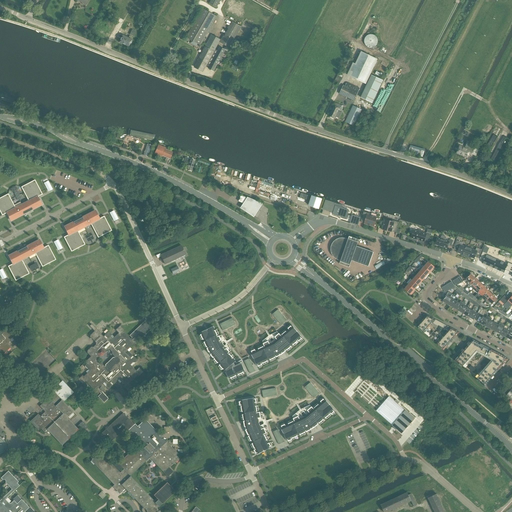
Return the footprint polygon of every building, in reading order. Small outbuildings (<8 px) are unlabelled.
[(217,16),(203,8),(186,37),(200,45),(217,16)] [(232,22),(221,43),(229,48),(231,45),(234,46),(238,40),(235,38),(241,27),(232,22)] [(370,34),(369,35),(368,35),(367,35),(367,36),(366,36),(366,37),(365,38),(365,39),(365,40),(364,40),(364,41),(364,42),(365,43),(365,44),(365,45),(366,45),(366,46),(367,47),(368,47),(368,48),(369,48),(370,48),(371,48),(371,49),(372,49),(373,48),(374,48),(375,48),(376,47),(377,47),(377,46),(378,45),(378,44),(379,43),(379,42),(379,41),(379,40),(379,39),(378,39),(378,38),(378,37),(377,37),(377,36),(376,36),(376,35),(375,35),(374,35),(374,34),(373,34),(371,34),(370,34)] [(119,42),(128,47),(132,39),(122,35),(119,42)] [(211,35),(203,51),(194,67),(203,72),(207,64),(215,50),(220,40),(211,35)] [(209,67),(208,68),(214,71),(219,61),(222,62),(223,60),(221,58),(225,50),(228,52),(229,50),(224,48),(224,50),(220,48),(218,51),(209,67)] [(353,63),(347,75),(365,84),(377,59),(362,52),(356,65),(353,63)] [(361,98),(372,103),(383,80),(371,75),(361,98)] [(343,85),(339,94),(354,101),(359,90),(346,83),(345,86),(343,85)] [(0,102),(0,105),(8,109),(10,105),(10,102),(1,99),(0,102)] [(341,106),(335,103),(329,116),(334,119),(335,116),(339,118),(342,113),(338,111),(341,106)] [(345,122),(354,126),(361,110),(353,106),(345,122)] [(128,137),(153,142),(155,134),(129,129),(128,137)] [(460,146),(457,153),(462,155),(463,154),(467,156),(468,154),(472,155),(475,146),(467,143),(465,148),(460,146)] [(156,150),(154,154),(162,157),(162,156),(170,159),(173,152),(165,149),(166,148),(158,145),(156,150)] [(424,151),(410,147),(408,153),(423,157),(424,151)] [(187,169),(191,171),(195,161),(195,160),(190,159),(185,157),(184,163),(183,163),(188,165),(187,169)] [(8,194),(0,198),(0,211),(2,215),(7,213),(11,221),(27,212),(41,205),(37,197),(42,194),(35,180),(21,187),(29,201),(15,208),(8,194)] [(296,194),(293,202),(305,206),(306,203),(309,204),(309,205),(318,209),(321,201),(311,198),(310,202),(307,201),(308,198),(296,194)] [(250,200),(250,199),(241,195),(239,201),(244,204),(246,204),(249,203),(250,200)] [(248,196),(240,207),(254,216),(263,203),(248,196)] [(326,200),(323,209),(333,212),(333,214),(341,217),(342,217),(346,218),(348,210),(349,210),(342,208),(343,205),(340,204),(339,205),(326,200)] [(95,211),(65,227),(69,235),(64,237),(71,252),(85,245),(77,230),(91,224),(98,238),(111,231),(104,216),(99,219),(95,211)] [(364,224),(374,227),(377,217),(370,215),(371,214),(363,212),(360,222),(361,222),(361,221),(365,223),(364,224)] [(353,215),(350,223),(358,226),(360,218),(353,215)] [(392,220),(391,222),(385,220),(382,229),(392,232),(392,231),(396,232),(399,222),(392,220)] [(411,238),(424,242),(425,240),(429,241),(432,234),(427,232),(426,234),(422,232),(422,231),(419,230),(418,231),(414,230),(411,238)] [(437,237),(435,244),(440,246),(441,246),(443,246),(442,247),(447,248),(448,245),(451,246),(453,241),(450,239),(449,241),(446,240),(446,238),(446,237),(442,236),(441,236),(441,238),(441,239),(437,237)] [(339,259),(341,260),(340,261),(341,261),(341,260),(350,263),(350,264),(351,261),(368,267),(374,252),(357,246),(358,243),(357,243),(357,244),(348,241),(348,240),(348,239),(348,240),(345,240),(343,239),(340,239),(337,241),(335,242),(333,245),(332,247),(332,250),(333,253),(334,255),(336,257),(339,259)] [(39,240),(9,256),(13,264),(8,266),(15,281),(29,274),(22,260),(35,253),(42,266),(56,260),(48,245),(43,248),(39,240)] [(463,255),(466,256),(469,247),(465,245),(465,246),(462,245),(463,242),(457,240),(454,249),(458,250),(457,252),(463,254),(463,255)] [(181,246),(160,255),(162,259),(163,261),(165,264),(185,255),(182,248),(181,246)] [(469,247),(466,256),(468,257),(468,256),(474,258),(475,256),(479,258),(482,249),(476,247),(476,250),(472,249),(473,248),(469,247)] [(483,252),(480,259),(483,260),(482,263),(493,268),(497,260),(486,255),(487,253),(483,252)] [(497,260),(493,268),(504,273),(505,270),(509,271),(511,264),(508,263),(507,264),(497,260)] [(425,264),(423,266),(424,267),(430,271),(434,267),(429,262),(426,265),(425,264)] [(424,267),(421,271),(426,276),(430,271),(424,267)] [(417,268),(414,271),(418,274),(417,276),(422,280),(426,276),(421,271),(417,268)] [(471,274),(466,279),(467,280),(468,281),(466,283),(468,285),(475,278),(471,274)] [(417,276),(413,280),(418,285),(422,280),(417,276)] [(475,278),(468,285),(471,287),(472,285),(475,287),(479,282),(475,278)] [(410,279),(406,283),(409,285),(414,290),(418,285),(413,280),(412,281),(410,279)] [(475,287),(473,289),(477,293),(479,292),(484,286),(479,282),(475,287)] [(405,289),(410,294),(414,290),(409,285),(405,289)] [(484,286),(479,292),(484,296),(488,291),(484,286)] [(484,296),(482,297),(486,301),(493,295),(488,291),(484,296)] [(443,302),(444,304),(445,303),(448,304),(452,299),(451,298),(453,295),(448,292),(443,301),(443,302)] [(493,295),(486,301),(491,306),(492,307),(493,305),(497,301),(498,300),(497,299),(493,295)] [(452,299),(448,304),(453,308),(457,302),(452,299)] [(457,302),(453,308),(458,311),(463,303),(461,301),(459,303),(457,302)] [(463,303),(458,311),(463,314),(467,308),(464,306),(465,304),(463,303)] [(501,313),(503,315),(505,313),(502,311),(495,306),(493,308),(501,313)] [(467,308),(463,314),(469,317),(472,311),(467,308)] [(278,309),(272,314),(281,325),(287,320),(278,309)] [(472,311),(469,317),(474,320),(477,314),(476,313),(472,311)] [(427,315),(424,319),(431,325),(433,322),(440,326),(442,323),(427,315)] [(479,323),(485,326),(489,317),(487,316),(485,318),(483,316),(479,323)] [(485,326),(490,328),(493,322),(491,321),(492,318),(489,317),(485,326)] [(232,318),(220,324),(223,331),(236,325),(232,318)] [(424,319),(420,323),(427,329),(431,325),(424,319)] [(86,372),(87,373),(84,376),(82,375),(78,379),(75,382),(78,384),(81,382),(82,384),(81,385),(86,389),(88,387),(84,383),(85,381),(94,390),(92,391),(97,395),(100,392),(101,393),(98,396),(104,403),(108,398),(102,392),(101,391),(99,389),(98,388),(103,384),(104,382),(106,385),(106,387),(108,389),(112,385),(115,388),(117,386),(114,384),(119,379),(124,385),(123,386),(127,391),(128,390),(133,394),(135,392),(131,388),(132,387),(129,383),(137,375),(139,376),(143,372),(139,367),(136,370),(131,366),(130,365),(132,363),(135,363),(137,360),(129,351),(127,350),(130,348),(133,344),(134,346),(136,344),(139,346),(141,344),(139,341),(153,327),(148,322),(146,320),(145,320),(129,335),(132,339),(131,340),(123,331),(124,330),(121,326),(120,325),(115,330),(118,333),(114,337),(113,339),(110,336),(110,334),(108,331),(106,334),(103,336),(100,333),(96,329),(91,324),(89,326),(94,331),(90,335),(90,338),(92,339),(96,342),(96,345),(93,347),(91,347),(90,348),(87,351),(87,353),(89,355),(90,356),(91,357),(85,362),(83,364),(84,366),(88,369),(86,372)] [(490,328),(495,331),(499,325),(493,322),(490,328)] [(420,323),(416,327),(424,333),(427,329),(420,323)] [(495,331),(501,334),(504,328),(505,326),(500,323),(499,325),(495,331)] [(255,350),(251,352),(257,367),(262,365),(261,364),(280,355),(282,353),(282,354),(298,340),(299,341),(302,338),(292,325),(288,329),(289,329),(281,336),(279,333),(275,337),(277,339),(275,341),(274,340),(271,342),(271,343),(269,344),(268,341),(263,344),(264,346),(255,350)] [(218,336),(213,327),(200,333),(209,352),(211,354),(211,355),(224,371),(225,369),(227,372),(226,372),(229,379),(245,372),(242,365),(241,365),(240,363),(235,365),(234,362),(235,361),(229,353),(229,352),(226,348),(225,350),(223,348),(224,346),(222,343),(220,344),(219,341),(221,340),(219,336),(218,336)] [(507,329),(504,328),(501,334),(506,337),(510,329),(510,328),(508,327),(507,329)] [(450,328),(447,332),(454,338),(459,332),(450,328)] [(0,356),(4,361),(7,358),(12,363),(15,360),(18,358),(12,352),(6,357),(3,354),(10,347),(7,344),(11,340),(8,338),(11,334),(8,331),(5,331),(2,333),(0,330),(0,356)] [(447,332),(443,336),(450,342),(454,338),(447,332)] [(443,336),(440,340),(447,346),(450,342),(443,336)] [(440,340),(436,344),(443,350),(447,346),(440,340)] [(473,340),(454,360),(462,367),(476,350),(485,355),(489,348),(473,340)] [(494,360),(476,379),(484,386),(508,359),(490,349),(487,356),(494,360)] [(249,359),(244,361),(250,374),(255,372),(249,359)] [(45,412),(40,416),(38,414),(30,421),(37,429),(40,427),(45,433),(48,431),(62,445),(70,438),(78,429),(79,428),(83,432),(88,427),(82,421),(77,426),(78,427),(77,428),(67,417),(73,412),(61,400),(56,406),(54,404),(60,398),(63,401),(72,393),(61,382),(53,390),(54,392),(50,396),(49,395),(43,400),(44,401),(40,406),(45,412)] [(310,382),(305,387),(314,398),(319,393),(310,382)] [(276,388),(262,391),(263,398),(277,395),(276,388)] [(122,402),(125,399),(118,392),(115,394),(122,402)] [(389,396),(376,411),(392,425),(393,427),(396,429),(401,433),(414,418),(405,410),(389,396)] [(256,454),(271,447),(269,443),(268,443),(264,434),(266,433),(264,428),(262,429),(259,424),(258,418),(261,418),(260,412),(257,412),(255,403),(256,403),(255,398),(239,401),(240,405),(241,405),(245,427),(246,429),(246,430),(255,450),(254,450),(256,454)] [(335,411),(324,399),(320,402),(321,402),(313,409),(312,407),(307,411),(309,412),(305,416),(299,419),(298,416),(293,419),(294,421),(285,425),(285,424),(280,427),(287,441),(292,439),(291,439),(311,429),(313,427),(314,428),(331,414),(335,411)] [(95,457),(91,460),(114,485),(112,486),(119,494),(122,491),(123,490),(125,488),(126,490),(124,492),(126,490),(140,504),(143,507),(143,508),(142,508),(142,509),(142,510),(142,511),(160,511),(160,510),(158,511),(157,508),(161,503),(162,504),(175,491),(173,489),(170,486),(167,482),(153,495),(156,498),(154,501),(130,476),(149,458),(163,472),(167,477),(173,472),(169,467),(173,463),(174,464),(179,459),(176,455),(178,453),(164,439),(163,439),(163,438),(163,435),(160,435),(159,435),(159,434),(145,419),(137,426),(135,424),(134,424),(129,420),(123,413),(110,425),(106,429),(100,434),(109,444),(126,427),(129,430),(126,433),(137,445),(118,463),(125,470),(121,474),(113,466),(100,452),(96,455),(95,457)] [(278,429),(273,432),(279,444),(284,442),(278,429)] [(0,511),(32,511),(34,511),(30,507),(29,507),(21,499),(17,495),(13,499),(14,500),(11,503),(9,503),(5,499),(14,491),(19,486),(17,483),(18,482),(13,477),(8,471),(5,474),(1,478),(2,479),(3,480),(4,480),(5,481),(5,483),(6,484),(12,489),(0,500),(0,511)] [(407,492),(402,495),(406,504),(411,501),(414,506),(416,505),(411,494),(408,495),(407,492)] [(428,498),(430,503),(439,499),(437,494),(428,498)] [(402,495),(397,497),(401,506),(406,504),(402,495)] [(397,497),(391,500),(395,508),(401,506),(397,497)] [(430,503),(433,508),(441,504),(439,499),(430,503)] [(391,500),(386,502),(390,511),(395,508),(391,500)] [(387,511),(390,511),(386,502),(381,505),(384,511),(387,511)]
